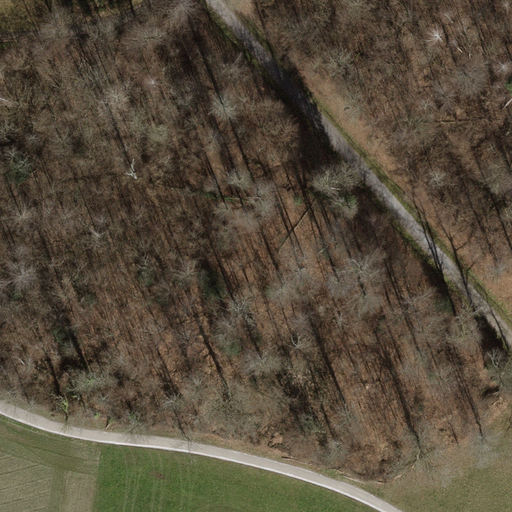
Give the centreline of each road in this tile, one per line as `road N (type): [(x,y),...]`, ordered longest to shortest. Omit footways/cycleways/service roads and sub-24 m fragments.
road 1 (track): [(213,0),(511,341)]
road 2 (track): [(0,407),(72,433),(286,469),(390,511)]
road 3 (track): [(0,36),(123,18),(153,0)]
